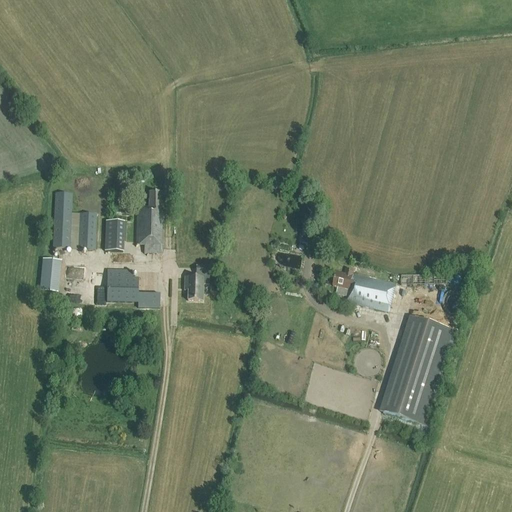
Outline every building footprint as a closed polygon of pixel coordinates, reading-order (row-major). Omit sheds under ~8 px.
[(162,254),(163,215),(161,216),(161,212),(160,211),(161,193),(149,193),(149,208),(137,207),(136,246),(138,246),(144,246),(144,254),(162,254)] [(69,250),(72,195),(55,194),(52,249),(69,250)] [(97,216),(79,215),(77,251),(95,252),(97,216)] [(105,221),(104,251),(123,251),(124,221),(105,221)] [(304,245),(312,247),(316,224),(308,222),(304,245)] [(40,292),(58,294),(61,262),(43,260),(40,292)] [(209,284),(209,266),(196,266),(196,277),(185,277),(185,285),(188,285),(188,301),(203,301),(203,284),(209,284)] [(107,303),(138,304),(138,296),(138,279),(132,279),(132,271),(108,271),(107,303)] [(333,287),(338,288),(336,296),(347,298),(346,303),(389,313),(396,286),(353,275),(354,273),(346,271),(345,275),(336,273),(333,287)] [(446,275),(400,276),(401,286),(446,285),(446,275)] [(68,309),(69,318),(81,318),(81,309),(68,309)] [(429,430),(461,334),(410,318),(386,395),(389,396),(383,415),(429,430)]
